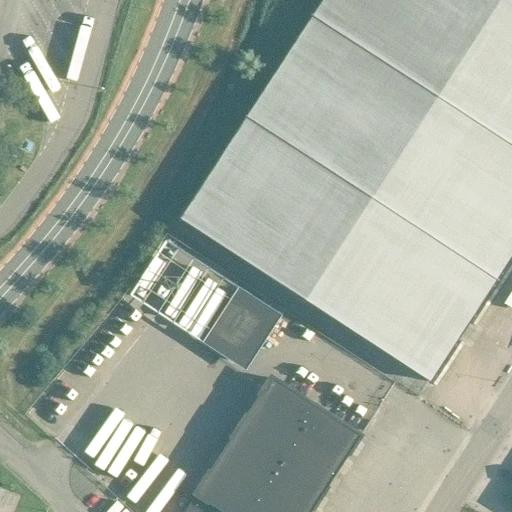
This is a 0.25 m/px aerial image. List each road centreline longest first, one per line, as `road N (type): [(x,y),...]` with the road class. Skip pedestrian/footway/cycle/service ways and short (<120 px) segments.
road 1 (tertiary): [(0,292),(106,158),(183,0)]
road 2 (unclassified): [(438,511),(511,399)]
